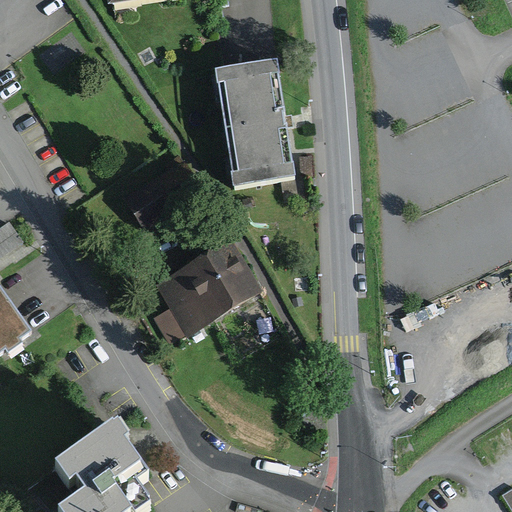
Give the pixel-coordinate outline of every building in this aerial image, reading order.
[(109,0),(112,17),(220,0),(109,0)] [(292,189),(276,78),(215,86),(232,197),(292,189)] [(190,164),(129,203),(147,231),(208,191),(190,164)] [(0,263),(26,247),(12,226),(0,234),(0,263)] [(241,245),(161,287),(189,339),(269,297),(241,245)] [(0,385),(12,377),(10,373),(23,363),(27,368),(41,358),(38,354),(49,346),(15,297),(0,307),(0,385)] [(83,499),(63,511),(148,511),(151,510),(136,489),(147,481),(123,448),(128,445),(116,428),(112,431),(111,429),(53,471),(67,492),(74,487),(83,499)]
